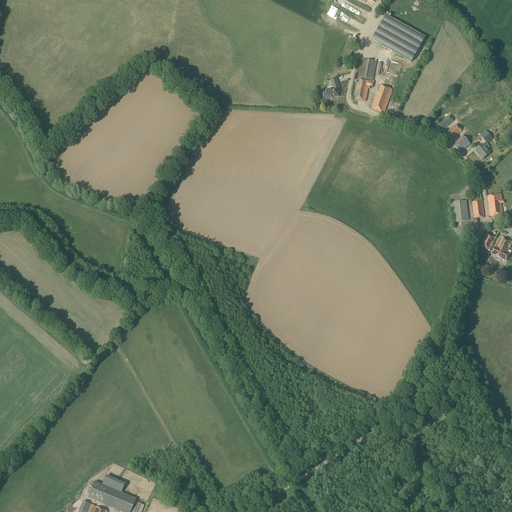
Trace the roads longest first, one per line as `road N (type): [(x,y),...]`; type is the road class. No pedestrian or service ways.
road 1 (unclassified): [(248,511),(406,406),(460,317),(488,222)]
road 2 (unclassified): [(488,222),(476,176),(449,146),(350,104),(356,49),(381,0)]
